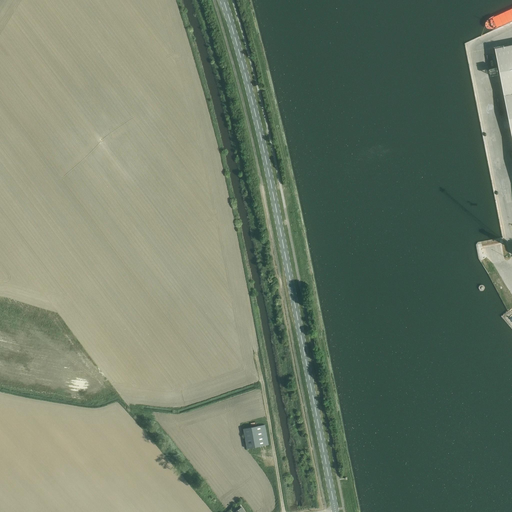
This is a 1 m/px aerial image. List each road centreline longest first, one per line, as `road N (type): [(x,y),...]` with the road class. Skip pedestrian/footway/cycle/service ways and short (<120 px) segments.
road 1 (primary): [(335,509),(272,181),(225,0)]
road 2 (unknown): [(511,212),(480,63),(486,46),(511,34)]
road 3 (track): [(283,511),(257,361)]
